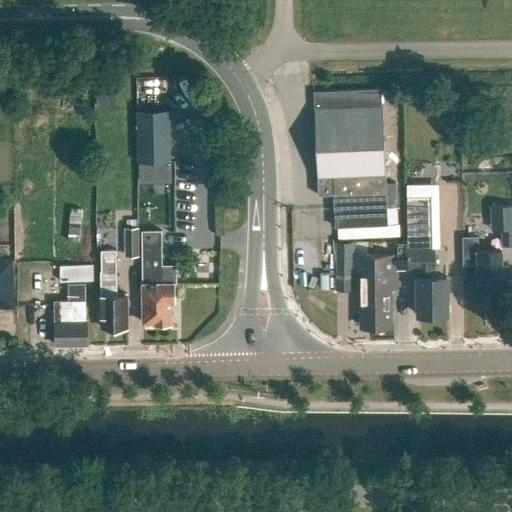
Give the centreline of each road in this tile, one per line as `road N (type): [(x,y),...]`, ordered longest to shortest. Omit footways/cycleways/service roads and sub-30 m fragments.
road 1 (unclassified): [(511,497),(0,501)]
road 2 (secondary): [(265,366),(262,155),(251,106),(208,47),(173,27)]
road 3 (secondary): [(0,371),(265,366)]
road 4 (secondary): [(265,366),(511,362)]
road 5 (secondary): [(0,20),(124,18),(173,27)]
